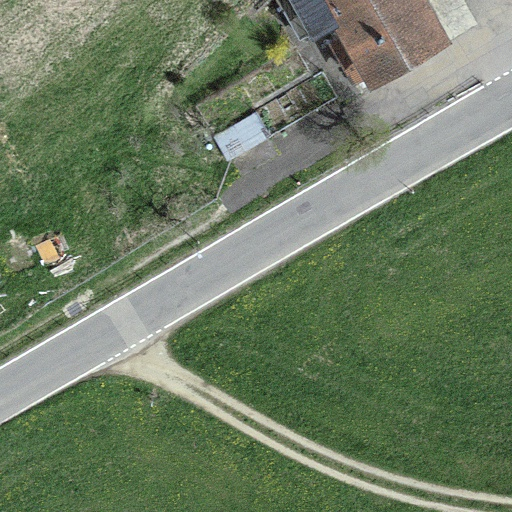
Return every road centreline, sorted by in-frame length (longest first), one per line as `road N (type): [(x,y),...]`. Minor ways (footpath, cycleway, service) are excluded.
road 1 (tertiary): [(0,400),(511,109)]
road 2 (track): [(103,340),(328,470),(444,511)]
